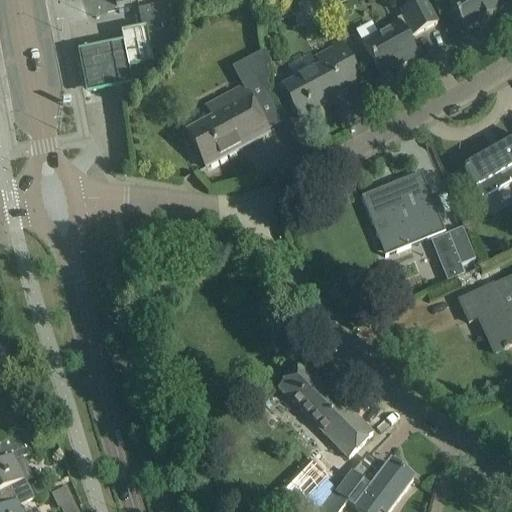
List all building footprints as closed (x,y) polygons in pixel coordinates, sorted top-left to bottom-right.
[(314,0),(322,16),(349,4),(346,0),(314,0)] [(456,0),(448,6),(465,33),(480,23),(481,24),(492,17),(492,16),(507,7),(502,0),(456,0)] [(363,45),(371,60),(380,78),(418,58),(409,40),(437,25),(424,1),(401,14),(406,22),(363,45)] [(173,5),(138,12),(149,70),(152,70),(179,39),(173,5)] [(123,47),(78,57),(86,105),(133,96),(123,47)] [(283,90),(290,103),(299,121),(345,96),(338,82),(356,73),(342,47),(317,60),(322,69),(283,90)] [(215,119),(187,134),(196,152),(205,168),(205,170),(269,137),(267,133),(282,125),(268,97),(265,78),(243,90),(208,108),(215,119)] [(511,144),(464,171),(474,189),(481,201),(511,183),(511,144)] [(445,235),(429,194),(421,175),(361,199),(385,259),(445,235)] [(448,236),(461,268),(476,262),(463,229),(448,236)] [(478,321),(493,356),(511,347),(511,279),(494,288),(494,287),(459,303),(469,325),(478,321)] [(303,366),(288,380),(279,389),(349,460),(373,437),(303,366)] [(0,493),(32,477),(23,460),(30,456),(20,435),(0,445),(0,493)] [(391,511),(402,499),(414,483),(390,465),(371,490),(353,476),(338,496),(334,493),(320,511),(343,511),(348,505),(355,510),(354,511),(353,511),(391,511)] [(0,511),(17,511),(36,501),(27,483),(33,480),(32,477),(0,493),(0,511)] [(31,488),(37,499),(45,495),(39,484),(31,488)] [(67,489),(52,497),(58,510),(60,509),(73,503),(67,489)]
